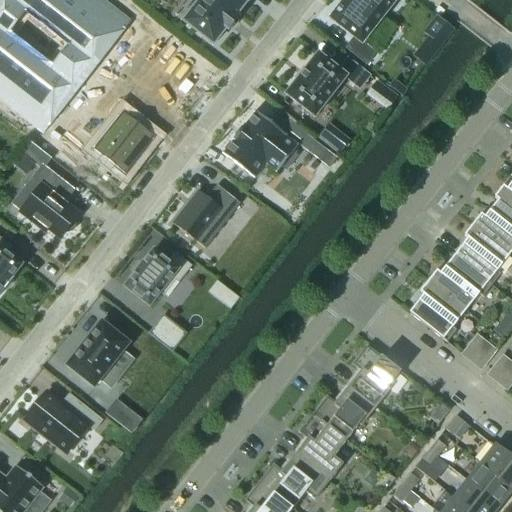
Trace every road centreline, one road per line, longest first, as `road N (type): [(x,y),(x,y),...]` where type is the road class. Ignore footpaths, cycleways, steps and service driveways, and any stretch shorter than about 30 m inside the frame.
road 1 (residential): [(0,383),(303,0)]
road 2 (residential): [(178,511),(347,295)]
road 3 (residential): [(347,295),(511,85)]
road 4 (residential): [(511,427),(347,295)]
